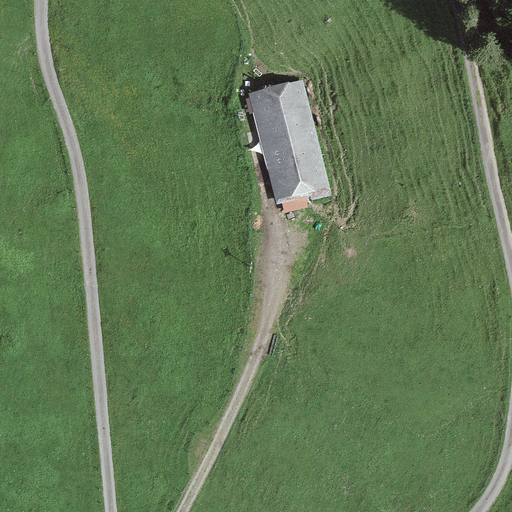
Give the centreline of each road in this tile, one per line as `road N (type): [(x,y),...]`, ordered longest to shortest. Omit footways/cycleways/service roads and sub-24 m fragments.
road 1 (track): [(41,0),(47,68),(81,183),(117,511)]
road 2 (track): [(280,220),(269,323),(185,511)]
road 3 (track): [(511,260),(457,0)]
